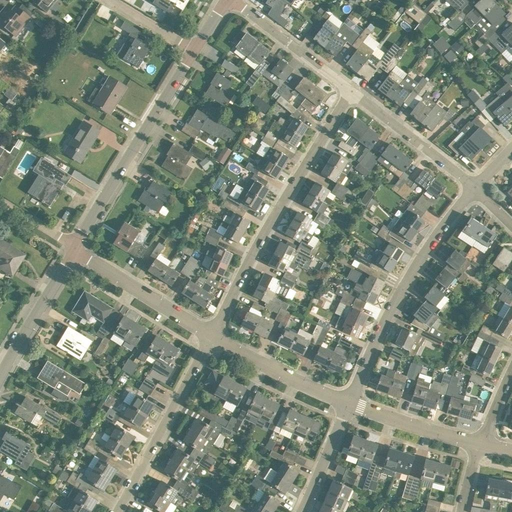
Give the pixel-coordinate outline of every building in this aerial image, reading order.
[(53,1),(53,0),(29,0),(46,13),(55,3),(53,1)] [(182,10),(188,0),(156,0),(154,5),(168,13),(173,5),(175,7),(176,6),(182,10)] [(287,3),(285,2),(281,0),(257,0),(258,0),(266,5),(265,6),(271,10),(267,16),(284,28),(288,22),(280,16),(287,3)] [(474,25),(494,6),(489,0),(480,0),(480,1),(478,0),(472,0),(469,3),(464,8),(458,14),(450,22),(457,28),(468,18),(474,25)] [(411,3),(404,13),(418,25),(426,15),(411,3)] [(423,11),(426,14),(434,6),(431,3),(423,11)] [(401,6),(397,12),(401,15),(405,9),(401,6)] [(504,14),(504,15),(494,6),(474,25),(483,35),(474,44),(479,49),(487,41),(495,33),(491,29),(505,15),(504,14)] [(0,24),(15,36),(29,19),(15,7),(11,12),(4,7),(0,13),(0,14),(0,15),(0,24)] [(325,13),(326,11),(321,7),(317,12),(323,16),(325,13)] [(401,15),(397,12),(390,20),(394,23),(401,15)] [(324,48),(338,30),(326,20),(330,16),(325,13),(323,16),(319,21),(324,25),(313,40),(313,41),(314,40),(317,42),(316,43),(319,44),(324,48)] [(124,22),(120,29),(136,39),(140,32),(124,22)] [(332,54),(335,56),(334,57),(335,57),(346,43),(352,47),(359,37),(342,24),(338,30),(324,48),(330,52),(329,53),(332,54)] [(505,51),(511,44),(511,24),(499,37),(495,33),(487,41),(492,45),(496,41),(505,51)] [(359,37),(352,47),(357,51),(345,65),(346,66),(346,65),(349,67),(349,68),(351,70),(352,69),(357,73),(371,55),(373,52),(362,43),(370,33),(365,29),(359,37)] [(247,57),(258,43),(246,34),(236,48),(247,57)] [(62,47),(67,41),(68,41),(64,37),(58,44),(62,47)] [(440,55),(448,49),(439,39),(431,45),(440,55)] [(124,42),(116,56),(129,64),(130,64),(138,69),(143,61),(150,49),(136,40),(132,47),(124,42)] [(451,49),(455,52),(461,46),(457,42),(451,49)] [(258,43),(247,57),(259,66),(270,52),(258,43)] [(475,53),(480,57),(484,53),(479,48),(475,53)] [(457,57),(450,50),(443,57),(450,64),(457,57)] [(365,79),(367,81),(367,82),(367,83),(377,70),(378,70),(379,68),(383,71),(390,63),(389,62),(393,58),(394,56),(388,51),(381,60),(384,62),(382,63),(371,55),(357,73),(362,77),(362,78),(364,80),(365,79)] [(389,98),(398,86),(402,81),(391,72),(395,67),(399,62),(393,58),(389,62),(390,63),(383,71),(388,75),(377,90),(378,91),(378,90),(381,92),(381,93),(383,94),(384,94),(389,98)] [(239,69),(229,63),(224,61),(221,67),(235,75),(239,69)] [(261,75),(278,88),(274,92),(280,97),(287,87),(282,83),(292,70),(281,61),(272,72),(266,68),(261,75)] [(251,88),(261,75),(266,68),(261,75),(256,70),(255,71),(246,83),(251,88)] [(231,74),(226,71),(222,76),(227,80),(231,74)] [(234,94),(228,90),(232,83),(219,74),(206,95),(205,95),(222,106),(224,102),(228,105),(234,94)] [(510,86),(511,84),(511,78),(508,74),(503,78),(510,86)] [(402,81),(398,86),(389,98),(394,102),(394,103),(396,105),(397,104),(400,106),(399,107),(399,108),(409,94),(410,95),(411,93),(416,97),(427,82),(422,78),(417,84),(407,76),(403,81),(402,81)] [(110,115),(107,113),(112,105),(115,107),(126,88),(109,78),(100,92),(95,89),(87,101),(110,115)] [(303,79),(295,90),(299,93),(306,99),(315,87),(303,79)] [(419,102),(420,103),(409,115),(410,116),(411,115),(413,117),(413,118),(415,119),(416,119),(421,123),(435,105),(426,98),(429,94),(434,87),(427,82),(416,97),(421,100),(419,102)] [(12,100),(18,92),(10,85),(4,93),(12,100)] [(293,91),(287,87),(280,97),(285,101),(286,100),(288,102),(293,96),(291,94),(293,92),(293,91)] [(317,107),(320,104),(326,96),(315,87),(306,99),(317,107)] [(511,95),(503,103),(511,113),(511,95)] [(276,102),(281,106),(293,116),(297,111),(296,110),(285,101),(280,97),(276,102)] [(491,102),(496,108),(492,113),(504,126),(511,118),(511,113),(503,103),(498,97),(491,102)] [(478,99),(473,104),(481,112),(486,108),(478,99)] [(270,106),(264,102),(259,108),(265,113),(270,106)] [(442,120),(441,119),(443,117),(448,121),(454,113),(449,109),(446,113),(435,105),(421,123),(426,127),(426,128),(428,129),(429,129),(432,131),(431,132),(442,120)] [(296,110),(297,111),(307,119),(311,115),(300,106),(296,110)] [(208,118),(208,117),(197,110),(188,125),(186,123),(183,129),(182,129),(195,138),(202,128),(211,133),(209,137),(215,141),(214,143),(216,144),(218,140),(218,139),(219,138),(228,143),(230,140),(230,139),(233,134),(208,118)] [(265,116),(260,112),(256,117),(262,121),(265,116)] [(308,127),(294,119),(290,125),(285,122),(280,118),(277,123),(301,138),(308,127)] [(465,135),(469,139),(480,150),(486,144),(484,142),(488,137),(481,130),(484,126),(476,118),(470,123),(473,126),(465,135)] [(358,141),(368,128),(356,119),(346,132),(358,141)] [(84,123),(65,154),(80,163),(87,151),(88,151),(93,144),(90,142),(97,131),(99,133),(99,132),(84,123)] [(301,138),(277,123),(281,126),(274,136),(267,132),(264,137),(284,149),(287,144),(295,149),(301,138)] [(12,132),(19,136),(24,128),(17,124),(12,132)] [(358,141),(366,147),(369,150),(370,150),(370,151),(380,138),(368,128),(358,141)] [(250,142),(259,143),(260,135),(251,133),(250,142)] [(284,149),(264,137),(260,143),(269,147),(263,158),(268,161),(282,170),(288,159),(281,154),(284,149)] [(480,150),(469,139),(460,148),(453,141),(448,146),(456,155),(460,151),(468,159),(468,158),(472,154),(474,156),(480,150)] [(351,155),(355,150),(341,141),(338,147),(351,155)] [(186,166),(192,157),(192,156),(201,162),(206,154),(192,146),(188,153),(173,144),(166,156),(168,157),(162,167),(161,166),(161,167),(185,182),(192,169),(186,166)] [(389,145),(381,156),(378,159),(377,161),(377,162),(387,170),(388,170),(401,153),(389,145)] [(19,151),(14,148),(10,154),(0,148),(0,171),(8,158),(13,161),(15,157),(19,151)] [(363,168),(373,156),(368,152),(370,150),(369,150),(359,164),(358,164),(363,168)] [(347,163),(348,162),(334,153),(327,164),(341,173),(346,176),(352,166),(347,163)] [(388,170),(399,179),(403,173),(412,162),(401,153),(388,170)] [(227,158),(220,154),(216,161),(223,165),(227,158)] [(373,156),(363,168),(369,172),(377,162),(377,161),(378,159),(373,156)] [(65,186),(71,177),(41,158),(33,172),(43,179),(38,188),(32,197),(41,202),(41,203),(44,204),(49,207),(63,185),(65,186)] [(207,158),(198,164),(204,172),(213,165),(207,158)] [(282,170),(268,161),(261,172),(275,180),(282,170)] [(245,168),(254,174),(256,175),(259,170),(255,168),(248,163),(245,168)] [(346,176),(341,173),(327,164),(321,175),(336,184),(333,188),(345,195),(348,190),(340,185),(346,176)] [(363,168),(358,164),(354,170),(365,178),(369,172),(363,168)] [(423,171),(415,182),(414,182),(415,182),(418,184),(426,191),(434,179),(423,171)] [(396,194),(409,177),(403,173),(399,179),(398,179),(398,180),(391,190),(396,194)] [(243,189),(249,192),(262,201),(269,190),(265,188),(268,183),(256,175),(254,174),(251,179),(250,179),(243,189)] [(413,191),(410,189),(415,182),(414,182),(415,182),(409,177),(396,194),(405,201),(413,191)] [(445,188),(434,179),(426,191),(437,199),(445,188)] [(165,204),(172,193),(153,182),(154,181),(154,180),(152,183),(153,183),(148,191),(145,189),(138,201),(146,206),(150,209),(157,213),(163,203),(165,204)] [(309,194),(328,206),(329,206),(332,201),(326,198),(329,192),(315,183),(309,194)] [(333,188),(330,194),(341,201),(345,195),(333,188)] [(237,200),(229,195),(226,201),(245,212),(248,207),(256,212),(262,201),(249,192),(243,189),(237,200)] [(217,196),(226,201),(229,195),(220,190),(217,196)] [(322,215),(328,206),(309,194),(302,204),(317,214),(315,218),(326,225),(329,219),(322,215)] [(369,200),(363,197),(359,204),(365,207),(369,200)] [(431,205),(421,197),(413,207),(424,215),(431,205)] [(371,199),(365,208),(369,211),(372,205),(376,208),(378,205),(371,199)] [(225,216),(222,221),(244,233),(250,222),(242,218),(245,212),(226,201),(222,207),(235,214),(232,220),(225,216)] [(410,204),(399,219),(417,232),(424,222),(420,219),(423,215),(424,215),(413,207),(410,204)] [(309,225),(312,221),(297,213),(291,224),(307,233),(311,226),(309,225)] [(139,219),(134,216),(130,221),(135,224),(139,219)] [(312,223),(312,224),(323,230),(326,225),(315,218),(312,223)] [(484,228),(472,220),(470,218),(470,219),(472,220),(464,232),(462,231),(476,241),(484,228)] [(417,232),(399,219),(388,235),(391,237),(402,244),(406,240),(409,243),(417,232)] [(225,230),(227,230),(223,236),(237,244),(244,233),(222,221),(219,226),(225,230)] [(138,232),(128,225),(124,223),(120,230),(118,228),(116,231),(117,232),(115,236),(118,237),(113,244),(140,261),(148,247),(143,244),(142,246),(134,241),(133,240),(138,232)] [(301,239),(303,240),(308,243),(312,236),(307,233),(291,224),(285,235),(299,243),(301,239)] [(202,226),(200,231),(207,234),(209,229),(202,226)] [(165,241),(170,234),(161,228),(157,235),(165,241)] [(497,236),(485,228),(484,228),(476,241),(488,249),(497,236)] [(387,242),(391,237),(388,235),(380,229),(376,235),(384,241),(387,243),(387,242)] [(207,236),(218,241),(221,236),(209,230),(207,236)] [(218,241),(207,236),(204,241),(216,247),(218,241)] [(12,276),(25,256),(0,240),(0,261),(0,262),(0,268),(1,269),(12,276)] [(309,254),(298,248),(288,242),(286,246),(280,244),(274,254),(296,266),(302,269),(310,259),(312,256),(309,254)] [(301,242),(298,248),(309,254),(312,248),(301,242)] [(147,271),(159,279),(167,268),(156,260),(164,247),(159,244),(148,260),(153,263),(147,271)] [(403,252),(389,244),(383,254),(396,263),(403,252)] [(232,255),(218,248),(215,254),(207,251),(205,256),(212,260),(227,266),(232,255)] [(507,267),(511,260),(511,253),(503,248),(496,259),(490,256),(486,262),(503,273),(507,267)] [(466,260),(464,259),(458,254),(454,251),(454,252),(446,262),(445,262),(448,265),(444,269),(454,278),(457,280),(463,274),(470,264),(465,260),(466,260)] [(352,259),(359,263),(373,270),(376,265),(368,261),(363,258),(364,256),(357,252),(352,259)] [(268,265),(282,273),(284,269),(287,270),(288,268),(294,271),(296,266),(274,254),(268,265)] [(383,254),(376,265),(390,273),(396,263),(383,254)] [(190,257),(187,262),(192,266),(197,269),(198,269),(201,264),(190,257)] [(212,260),(207,271),(222,278),(227,266),(212,260)] [(185,277),(192,266),(187,262),(180,273),(185,277)] [(329,266),(323,263),(319,271),(325,274),(328,267),(329,266)] [(373,270),(359,263),(356,269),(369,276),(373,270)] [(190,280),(197,269),(192,266),(185,277),(190,280)] [(167,268),(159,279),(171,287),(179,275),(167,268)] [(378,295),(384,283),(377,280),(369,276),(368,280),(366,279),(365,280),(363,279),(365,276),(351,269),(346,278),(354,282),(378,295)] [(433,287),(444,296),(447,298),(451,293),(446,289),(454,278),(444,269),(443,269),(444,269),(435,280),(434,280),(437,282),(433,287)] [(282,278),(294,284),(296,278),(285,272),(282,278)] [(264,274),(258,285),(275,293),(286,299),(294,284),(282,278),(280,282),(264,274)] [(205,283),(217,288),(219,283),(208,278),(205,283)] [(194,285),(192,283),(189,282),(181,294),(193,301),(201,289),(200,289),(203,286),(196,281),(194,285)] [(378,295),(354,282),(350,290),(351,291),(349,294),(345,292),(337,288),(334,294),(337,295),(342,298),(363,308),(366,303),(373,306),(378,295)] [(253,297),(265,303),(264,306),(265,306),(264,308),(265,308),(277,314),(280,309),(285,311),(288,305),(273,298),(275,293),(258,285),(253,297)] [(422,304),(433,313),(436,316),(440,311),(435,306),(444,296),(433,287),(433,286),(433,287),(424,298),(427,300),(423,305),(422,304)] [(213,297),(201,289),(193,301),(205,309),(213,297)] [(505,289),(502,294),(511,300),(511,293),(505,289)] [(103,322),(102,324),(95,335),(102,340),(103,340),(109,329),(113,322),(107,318),(112,310),(84,293),(73,312),(87,320),(90,314),(103,322)] [(509,305),(511,300),(502,294),(501,295),(499,299),(505,303),(509,305)] [(339,303),(345,306),(340,318),(362,328),(368,316),(361,313),(363,308),(342,298),(339,303)] [(253,302),(251,308),(262,314),(265,308),(264,308),(253,302)] [(421,330),(428,334),(431,327),(438,318),(436,316),(433,313),(422,304),(422,305),(414,316),(413,315),(413,316),(416,318),(410,325),(410,324),(410,325),(421,330)] [(511,307),(509,306),(501,318),(511,324),(511,307)] [(286,312),(285,311),(280,309),(277,314),(274,320),(280,323),(286,312)] [(283,331),(286,325),(291,314),(286,312),(280,323),(277,330),(282,333),(277,344),(290,350),(297,335),(289,332),(288,333),(283,331)] [(241,326),(253,332),(260,318),(253,314),(252,316),(247,313),(241,326)] [(114,334),(124,340),(135,323),(124,317),(114,334)] [(339,317),(334,329),(357,339),(362,328),(340,318),(339,317)] [(260,318),(253,332),(266,339),(272,326),(267,323),(268,321),(260,318)] [(511,330),(511,324),(501,318),(494,331),(495,332),(507,339),(511,330)] [(319,320),(317,325),(322,328),(328,331),(331,326),(319,320)] [(145,330),(135,323),(124,340),(135,347),(145,330)] [(317,325),(312,336),(299,330),(297,335),(290,350),(303,356),(308,345),(313,348),(322,328),(317,325)] [(483,326),(480,332),(490,337),(493,332),(490,330),(483,326)] [(68,327),(64,335),(57,346),(74,357),(80,361),(92,342),(68,327)] [(325,351),(319,348),(328,331),(322,328),(313,348),(312,351),(317,353),(313,361),(326,367),(333,353),(326,349),(325,351)] [(400,348),(408,351),(411,344),(419,347),(420,348),(423,342),(421,341),(422,339),(439,347),(442,340),(428,334),(421,330),(418,336),(403,328),(395,344),(401,347),(400,348)] [(483,340),(476,355),(495,363),(501,350),(496,348),(498,342),(490,338),(490,337),(480,332),(477,337),(483,340)] [(156,337),(150,348),(146,346),(137,359),(144,363),(148,355),(156,361),(167,343),(156,337)] [(363,348),(352,343),(341,337),(338,343),(352,350),(351,352),(359,356),(363,348)] [(99,357),(105,346),(101,343),(94,354),(99,357)] [(178,350),(167,343),(156,361),(167,367),(178,350)] [(326,367),(339,374),(345,361),(346,359),(343,355),(345,351),(336,347),(333,353),(326,367)] [(389,357),(399,362),(403,355),(393,350),(389,357)] [(495,363),(476,355),(470,368),(463,365),(461,371),(471,375),(481,380),(483,374),(489,377),(495,363)] [(126,373),(133,362),(128,359),(121,370),(126,373)] [(37,379),(66,397),(71,390),(79,395),(85,385),(47,362),(42,371),(44,372),(40,380),(37,378),(37,379)] [(133,362),(126,373),(131,377),(138,365),(133,362)] [(411,380),(416,366),(411,364),(406,378),(411,380)] [(411,380),(417,382),(410,403),(423,407),(430,384),(423,382),(424,380),(418,378),(422,368),(416,366),(411,380)] [(226,401),(235,383),(213,371),(206,384),(217,390),(214,395),(226,401)] [(395,373),(392,379),(381,375),(375,391),(387,395),(394,376),(395,373)] [(405,384),(404,384),(406,377),(395,373),(394,376),(387,395),(400,399),(405,384)] [(430,384),(423,407),(435,410),(440,395),(445,397),(449,382),(451,376),(444,375),(443,374),(440,385),(439,387),(432,385),(430,384)] [(471,375),(469,381),(482,387),(485,382),(481,380),(471,375)] [(142,384),(153,391),(156,386),(145,379),(142,384)] [(455,387),(456,384),(449,382),(445,397),(450,399),(446,414),(458,417),(463,402),(462,402),(464,397),(457,395),(459,388),(455,387)] [(109,388),(101,383),(98,389),(105,393),(109,388)] [(226,401),(236,407),(246,389),(235,383),(226,401)] [(153,391),(142,384),(139,390),(150,396),(153,391)] [(256,394),(248,411),(247,413),(258,418),(254,427),(255,427),(268,400),(256,394)] [(136,396),(129,407),(147,417),(153,406),(136,396)] [(13,413),(11,412),(31,423),(36,415),(36,416),(37,415),(56,427),(61,419),(25,397),(20,406),(16,404),(15,405),(17,406),(13,413)] [(463,402),(458,417),(471,421),(473,412),(478,413),(481,402),(470,399),(469,404),(463,402)] [(261,430),(266,422),(275,427),(282,413),(277,410),(279,406),(268,400),(255,427),(261,430)] [(140,428),(147,417),(129,407),(123,417),(140,428)] [(106,414),(117,420),(120,415),(109,408),(106,414)] [(202,417),(206,419),(210,413),(202,409),(199,415),(202,417)] [(275,427),(273,432),(279,435),(290,439),(291,440),(293,434),(301,416),(290,411),(288,415),(282,413),(275,427)] [(117,420),(106,414),(103,419),(114,426),(117,420)] [(304,440),(305,439),(312,442),(320,425),(312,422),(313,421),(301,416),(293,434),(291,440),(295,442),(297,436),(304,440)] [(225,429),(231,431),(237,420),(231,417),(228,423),(225,429)] [(80,427),(83,422),(78,419),(75,424),(80,427)] [(197,419),(190,430),(206,441),(213,445),(219,434),(218,433),(219,432),(230,438),(233,433),(231,431),(225,429),(219,425),(210,421),(207,426),(197,419)] [(222,420),(219,425),(225,429),(228,423),(222,420)] [(242,423),(237,420),(231,431),(233,433),(236,434),(242,423)] [(116,427),(110,438),(127,448),(134,438),(116,427)] [(183,441),(199,452),(206,441),(190,430),(190,431),(183,441)] [(31,447),(26,444),(6,433),(0,444),(2,445),(0,448),(0,452),(16,461),(17,458),(23,462),(31,447)] [(347,455),(358,460),(365,441),(353,437),(347,455)] [(120,459),(127,448),(110,438),(103,448),(120,459)] [(98,452),(101,447),(89,440),(86,445),(98,452)] [(377,445),(365,441),(358,460),(356,467),(368,471),(366,479),(371,481),(375,469),(370,467),(371,464),(370,464),(377,445)] [(95,457),(98,452),(86,445),(83,450),(95,457)] [(297,457),(296,456),(297,454),(294,452),(294,451),(288,449),(286,452),(285,452),(282,457),(294,462),(297,457)] [(380,474),(393,478),(401,453),(389,449),(382,471),(375,469),(371,481),(377,483),(380,474)] [(171,461),(187,471),(194,460),(178,450),(171,461)] [(280,462),(282,457),(271,451),(269,456),(280,462)] [(401,453),(393,478),(398,480),(400,474),(407,476),(413,457),(401,453)] [(204,454),(201,459),(212,466),(215,461),(205,455),(204,454)] [(209,471),(212,466),(201,459),(198,464),(209,471)] [(99,460),(93,470),(110,481),(116,470),(99,460)] [(187,487),(188,486),(194,476),(187,471),(171,461),(164,472),(177,480),(187,487)] [(432,483),(437,464),(426,461),(420,480),(432,483)] [(299,472),(283,463),(276,473),(292,483),(299,472)] [(445,486),(450,467),(437,464),(432,483),(434,483),(445,486)] [(58,476),(61,470),(62,469),(56,466),(52,473),(58,476)] [(80,474),(78,476),(73,472),(69,478),(87,489),(91,484),(103,492),(110,481),(93,470),(88,479),(80,474)] [(249,477),(254,480),(276,494),(278,490),(285,494),(292,483),(276,473),(270,484),(267,483),(268,482),(257,475),(256,475),(247,470),(245,474),(249,477)] [(355,481),(358,475),(346,470),(344,475),(355,481)] [(0,498),(1,499),(4,495),(14,501),(21,488),(0,475),(0,498)] [(341,481),(353,486),(355,481),(344,475),(341,481)] [(408,476),(405,487),(401,498),(407,500),(414,478),(408,476)] [(73,487),(72,488),(67,498),(73,502),(90,511),(97,502),(84,494),(87,489),(69,478),(66,483),(73,487)] [(421,480),(420,480),(414,478),(407,500),(415,502),(421,480)] [(484,501),(488,502),(497,503),(498,498),(501,482),(488,479),(484,501)] [(250,485),(264,493),(257,504),(270,511),(273,511),(279,502),(273,498),(276,494),(254,480),(250,485)] [(175,495),(177,492),(171,489),(161,482),(154,493),(171,503),(177,507),(182,499),(175,495)] [(328,493),(346,501),(351,490),(333,482),(328,493)] [(498,498),(511,500),(511,484),(501,482),(498,498)] [(188,486),(187,487),(184,491),(192,495),(196,498),(197,495),(199,493),(192,489),(191,488),(188,486)] [(184,491),(181,496),(192,503),(196,498),(192,495),(184,491)] [(147,504),(159,511),(165,511),(171,503),(154,493),(147,504)] [(323,504),(340,511),(341,511),(346,501),(328,493),(323,504)] [(453,496),(445,494),(443,502),(451,504),(453,496)] [(63,511),(64,511),(53,504),(46,499),(43,504),(50,509),(55,511),(63,511)] [(441,503),(428,500),(426,505),(439,509),(441,503)] [(90,511),(73,502),(67,511),(90,511)] [(237,511),(234,510),(223,503),(218,510),(221,511),(237,511)]
